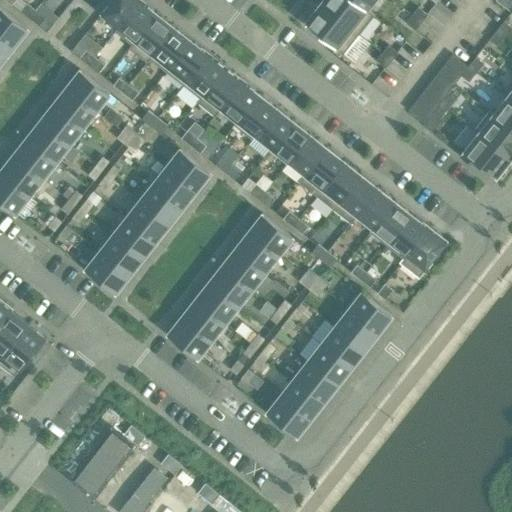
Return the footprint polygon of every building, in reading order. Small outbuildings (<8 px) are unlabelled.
[(110,0),(100,13),(117,26),(118,27),(139,0),(110,0)] [(117,26),(114,30),(131,44),(134,40),(135,40),(157,12),(141,0),(139,0),(118,27),(117,26)] [(322,0),(320,3),(358,34),(374,14),(366,8),(366,9),(354,0),(322,0)] [(354,0),(366,9),(366,8),(372,0),(354,0)] [(26,2),(19,10),(29,18),(35,9),(26,2)] [(320,3),(304,23),(315,31),(313,33),(323,41),(325,39),(343,53),(358,34),(320,3)] [(0,6),(0,34),(13,45),(27,27),(0,6)] [(418,6),(411,14),(421,22),(427,14),(418,6)] [(35,9),(29,18),(35,23),(38,25),(45,17),(35,9)] [(131,44),(128,47),(147,62),(150,58),(153,55),(152,54),(174,26),(157,12),(135,40),(134,40),(131,44)] [(411,14),(405,22),(415,30),(421,22),(411,14)] [(504,20),(496,30),(504,36),(511,26),(504,20)] [(153,55),(150,58),(166,71),(191,39),(174,26),(152,54),(153,55)] [(496,30),(489,39),(497,45),(504,36),(496,30)] [(0,34),(0,61),(13,45),(0,34)] [(191,39),(166,71),(183,84),(208,53),(191,39)] [(388,44),(382,52),(391,59),(397,52),(388,44)] [(86,49),(79,57),(82,60),(88,65),(95,56),(86,49)] [(382,52),(375,60),(385,67),(391,59),(382,52)] [(208,53),(183,84),(199,97),(202,93),(203,94),(225,66),(208,53)] [(460,75),(468,65),(453,53),(406,111),(422,123),(432,110),(439,101),(447,92),(460,75)] [(95,56),(88,65),(98,72),(104,64),(95,56)] [(475,56),(468,65),(476,72),(483,62),(475,56)] [(468,65),(460,75),(468,81),(476,72),(468,65)] [(199,97),(196,101),(215,116),(221,108),(220,107),(242,79),(225,66),(203,94),(202,93),(199,97)] [(79,69),(65,86),(95,110),(109,93),(79,69)] [(119,76),(113,84),(122,92),(128,84),(119,76)] [(242,79),(220,107),(221,108),(236,120),(237,121),(259,93),(242,79)] [(511,80),(502,93),(505,96),(506,95),(511,100),(511,80)] [(128,84),(122,92),(132,99),(138,91),(128,84)] [(65,86),(52,103),(82,127),(95,110),(65,86)] [(447,92),(439,101),(447,107),(455,98),(447,92)] [(236,120),(233,124),(251,138),(255,135),(254,134),(276,106),(259,93),(237,121),(236,120)] [(492,113),(511,129),(511,100),(506,96),(492,113)] [(439,101),(432,110),(440,117),(447,107),(439,101)] [(52,103),(39,120),(68,144),(82,127),(52,103)] [(276,106),(254,134),(255,135),(271,148),(293,120),(276,106)] [(148,110),(141,118),(144,120),(151,125),(157,117),(148,110)] [(489,110),(473,129),(477,132),(478,131),(511,157),(511,155),(511,129),(492,113),(489,110)] [(157,117),(151,125),(154,127),(160,132),(167,125),(157,117)] [(39,120),(25,137),(55,161),(68,144),(39,120)] [(293,120),(271,148),(288,161),(310,133),(293,120)] [(126,124),(121,130),(130,138),(136,131),(126,124)] [(121,130),(116,137),(123,142),(125,144),(130,138),(121,130)] [(187,130),(181,138),(190,145),(196,137),(187,130)] [(136,131),(130,138),(140,145),(145,139),(136,131)] [(477,132),(460,154),(473,164),(476,161),(496,176),(511,157),(478,131),(477,132)] [(310,133),(288,161),(304,174),(305,174),(327,146),(310,133)] [(25,137),(12,154),(42,178),(55,161),(25,137)] [(196,137),(190,145),(199,153),(206,145),(196,137)] [(130,138),(125,144),(127,146),(135,152),(140,145),(130,138)] [(304,174),(298,181),(316,195),(344,160),(327,146),(305,174),(304,174)] [(179,148),(165,165),(195,189),(210,171),(179,148)] [(12,154),(0,169),(0,172),(28,195),(42,178),(12,154)] [(102,156),(95,165),(101,170),(109,161),(102,156)] [(221,156),(215,164),(218,167),(224,172),(231,163),(221,156)] [(344,160),(316,195),(333,209),(361,173),(344,160)] [(231,163),(224,172),(232,178),(233,179),(240,171),(231,163)] [(113,164),(106,174),(112,179),(120,169),(113,164)] [(95,165),(88,174),(94,179),(101,170),(95,165)] [(165,165),(152,182),(182,206),(195,189),(165,165)] [(0,172),(0,201),(14,213),(28,195),(0,172)] [(361,173),(333,209),(350,223),(356,215),(356,214),(378,186),(361,173)] [(106,174),(99,183),(105,188),(112,179),(106,174)] [(152,182),(139,199),(169,223),(182,206),(152,182)] [(255,183),(249,191),(249,192),(258,199),(265,190),(255,183)] [(378,186),(356,214),(356,215),(372,227),(373,228),(395,200),(378,186)] [(76,190),(68,199),(74,204),(82,194),(76,190)] [(265,190),(258,199),(264,203),(267,206),(274,198),(265,190)] [(86,198),(79,207),(85,212),(93,203),(86,198)] [(68,199),(61,208),(67,213),(74,204),(68,199)] [(139,199),(125,216),(155,240),(169,223),(139,199)] [(372,227),(369,231),(387,245),(412,213),(395,200),(373,228),(372,227)] [(79,207),(72,217),(78,222),(85,212),(79,207)] [(289,210),(282,218),(292,225),(298,218),(289,210)] [(262,212),(248,230),(278,254),(292,236),(262,212)] [(412,213),(387,245),(403,258),(406,254),(406,255),(429,226),(412,213)] [(55,216),(48,225),(54,230),(61,221),(55,216)] [(125,216),(112,233),(142,257),(155,240),(125,216)] [(298,218),(292,225),(301,233),(307,225),(298,218)] [(66,224),(59,234),(65,239),(72,229),(66,224)] [(403,258),(400,261),(419,276),(447,241),(429,226),(406,255),(406,254),(403,258)] [(248,230),(234,247),(264,271),(278,254),(248,230)] [(112,233),(99,250),(129,274),(142,257),(112,233)] [(317,243),(311,251),(317,256),(321,259),(327,251),(317,243)] [(234,247),(221,264),(251,288),(264,271),(234,247)] [(99,250),(85,268),(115,292),(129,274),(99,250)] [(327,251),(321,259),(326,263),(330,266),(336,258),(327,251)] [(221,264),(208,281),(238,305),(251,288),(221,264)] [(356,264),(350,272),(360,279),(366,271),(356,264)] [(308,267),(303,274),(312,281),(318,275),(308,267)] [(366,271),(360,279),(369,286),(375,279),(366,271)] [(303,274),(298,280),(305,286),(307,288),(312,281),(303,274)] [(318,275),(312,281),(322,289),(327,282),(318,275)] [(208,281),(194,298),(224,322),(238,305),(208,281)] [(312,281),(307,288),(310,290),(317,295),(322,289),(312,281)] [(384,283),(377,292),(385,298),(392,289),(384,283)] [(361,291),(347,309),(377,332),(391,314),(361,291)] [(194,298),(181,315),(211,339),(224,322),(194,298)] [(0,320),(11,307),(0,299),(0,320)] [(284,299),(277,308),(283,313),(291,304),(284,299)] [(0,355),(26,323),(10,310),(11,308),(11,307),(0,320),(0,355)] [(277,308),(270,318),(276,323),(283,313),(277,308)] [(295,308),(288,317),(294,322),(302,313),(295,308)] [(347,309),(334,326),(364,349),(377,332),(347,309)] [(181,315),(167,333),(197,357),(211,339),(181,315)] [(288,317),(281,326),(287,331),(294,322),(288,317)] [(0,364),(13,375),(28,356),(30,358),(37,349),(35,348),(44,337),(26,323),(0,355),(0,364)] [(334,326),(320,343),(350,366),(364,349),(334,326)] [(258,333),(250,342),(257,347),(264,338),(258,333)] [(250,342),(243,352),(249,356),(257,347),(250,342)] [(269,342),(261,351),(268,356),(275,347),(269,342)] [(320,343),(307,359),(337,383),(350,366),(320,343)] [(261,351),(254,360),(260,365),(268,356),(261,351)] [(237,359),(230,369),(236,373),(243,364),(237,359)] [(307,359),(294,376),(324,400),(337,383),(307,359)] [(248,368),(241,377),(247,382),(254,373),(248,368)] [(294,376),(280,393),(310,417),(324,400),(294,376)] [(280,393),(266,411),(293,432),(296,435),(303,426),(310,417),(280,393)] [(131,424),(123,433),(137,444),(145,435),(131,424)] [(168,453),(160,462),(174,474),(182,464),(168,453)] [(205,482),(197,491),(211,503),(219,493),(205,482)] [(219,493),(211,503),(218,508),(225,498),(219,493)]
